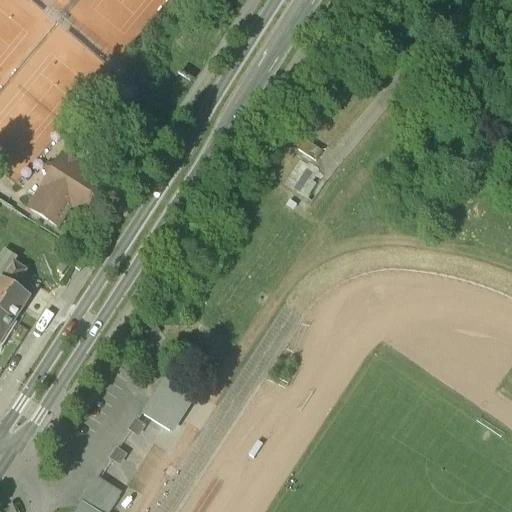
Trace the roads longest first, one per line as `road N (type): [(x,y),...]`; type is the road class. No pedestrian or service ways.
road 1 (primary): [(1,458),(300,0)]
road 2 (primary): [(276,0),(0,426)]
road 3 (residential): [(376,0),(505,124)]
